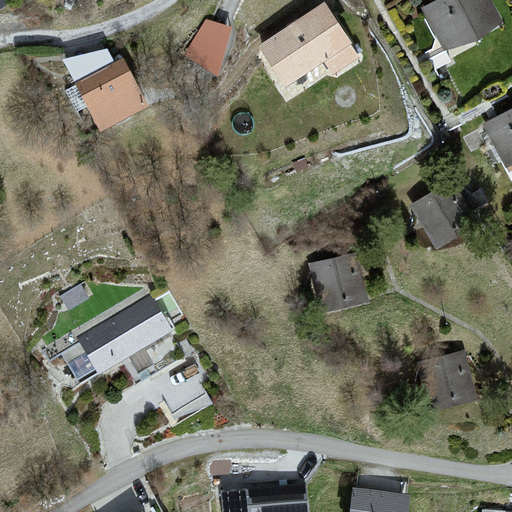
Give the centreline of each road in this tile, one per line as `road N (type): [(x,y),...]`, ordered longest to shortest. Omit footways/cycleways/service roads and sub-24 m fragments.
road 1 (residential): [(60,511),(184,446),(229,439),(283,438),(511,479)]
road 2 (residential): [(0,42),(78,43),(164,11),(172,0)]
